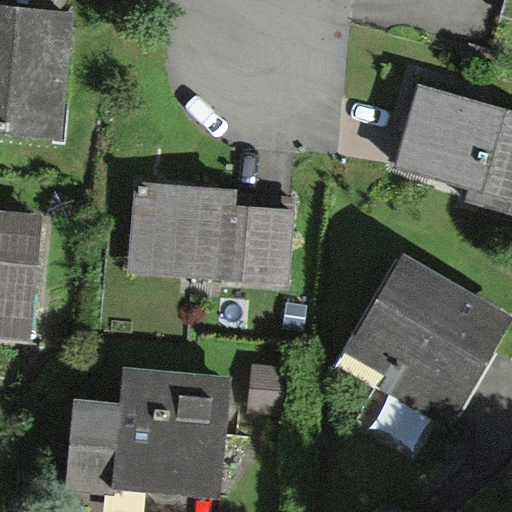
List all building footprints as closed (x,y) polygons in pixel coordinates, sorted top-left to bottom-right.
[(511,0),(505,0),(493,43),(511,48),(511,0)] [(14,7),(0,5),(0,134),(61,141),(74,13),(14,7)] [(511,110),(485,103),(418,84),(395,169),(469,189),(465,201),(511,214),(511,110)] [(238,190),(136,181),(128,272),(241,282),(248,206),(237,205),(238,190)] [(296,210),(248,206),(241,282),(290,286),(296,210)] [(0,209),(0,333),(30,337),(42,214),(0,209)] [(511,319),(511,315),(401,251),(343,352),(385,376),(379,387),(449,428),(481,372),(511,319)] [(293,367),(252,364),(249,411),(291,414),(293,367)] [(232,376),(122,366),(119,403),(74,399),(66,492),(122,497),(122,490),(182,496),(220,499),(232,376)]
